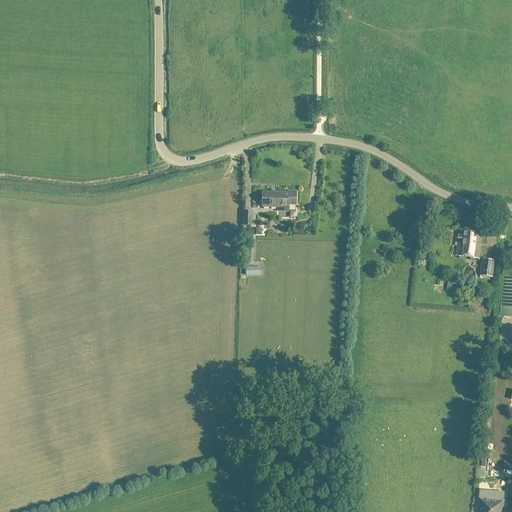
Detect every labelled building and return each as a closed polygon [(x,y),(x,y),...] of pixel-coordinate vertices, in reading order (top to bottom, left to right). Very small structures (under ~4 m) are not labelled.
[(296,205),(296,191),(288,191),(288,193),(262,192),(262,207),(277,207),(277,211),(288,211),(288,205),(296,205)] [(252,225),(252,212),(243,212),(243,225),(252,225)] [(478,259),(482,230),(459,227),(456,256),(478,259)] [(482,259),(479,276),(492,277),(495,261),(482,259)] [(261,267),(246,267),(246,275),(261,275),(261,267)] [(447,281),(446,290),(454,291),(456,282),(447,281)] [(511,296),(501,295),(499,316),(511,317),(511,296)] [(502,511),(503,501),(479,499),(477,511),(502,511)]
